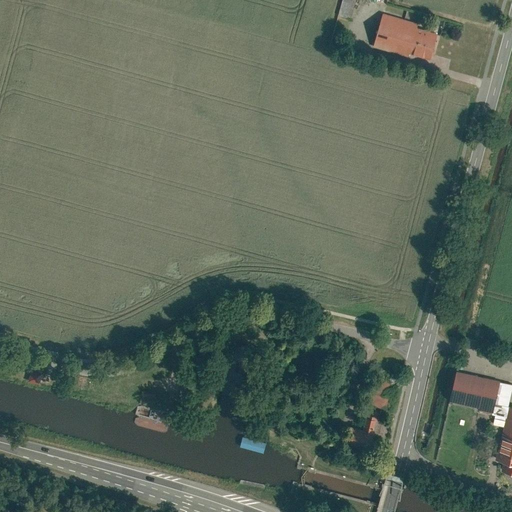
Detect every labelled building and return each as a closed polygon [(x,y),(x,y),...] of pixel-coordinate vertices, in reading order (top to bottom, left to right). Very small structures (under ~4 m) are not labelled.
[(343,0),(339,14),(353,18),(357,0),(343,0)] [(420,23),(383,12),(373,47),(410,58),(411,53),(432,59),(440,33),(419,27),(420,23)] [(39,383),(42,372),(30,369),(27,380),(39,383)] [(501,382),(458,371),(450,402),(494,412),(501,382)] [(497,460),(505,462),(502,472),(511,474),(511,406),(510,406),(497,460)] [(369,409),(366,427),(355,425),(352,441),(375,444),(380,410),(369,409)] [(267,430),(243,423),(240,434),(264,441),(267,430)]
